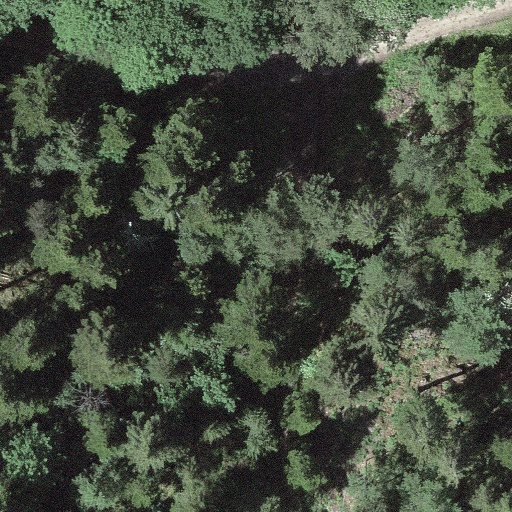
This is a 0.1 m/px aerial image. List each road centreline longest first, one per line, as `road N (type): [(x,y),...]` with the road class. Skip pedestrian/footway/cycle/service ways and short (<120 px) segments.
road 1 (track): [(0,35),(180,72),(352,51),(477,0)]
road 2 (track): [(286,511),(275,454),(276,389),(294,281),(353,106),(352,51)]
